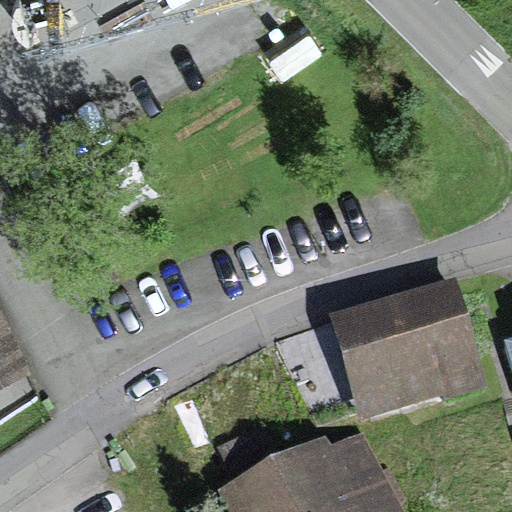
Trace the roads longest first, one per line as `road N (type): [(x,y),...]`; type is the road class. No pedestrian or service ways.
road 1 (residential): [(511,237),(300,305),(100,408),(0,481)]
road 2 (residential): [(413,0),(511,96)]
